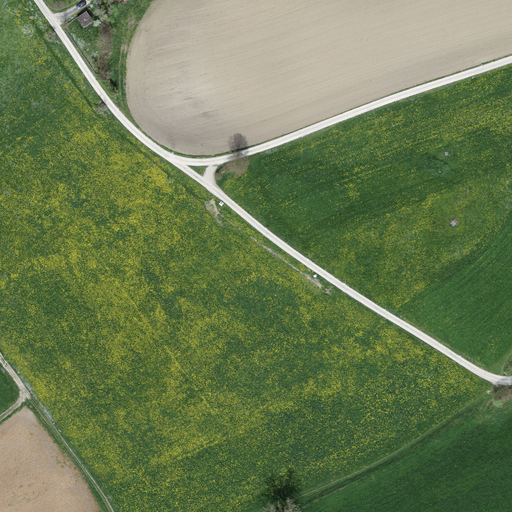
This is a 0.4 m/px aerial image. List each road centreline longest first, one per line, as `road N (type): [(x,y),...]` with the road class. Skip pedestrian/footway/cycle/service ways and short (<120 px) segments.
road 1 (unclassified): [(37,0),(119,116),(164,154),(189,162),(244,153),(511,59)]
road 2 (track): [(266,511),(422,441),(504,380)]
road 3 (track): [(26,393),(109,511)]
